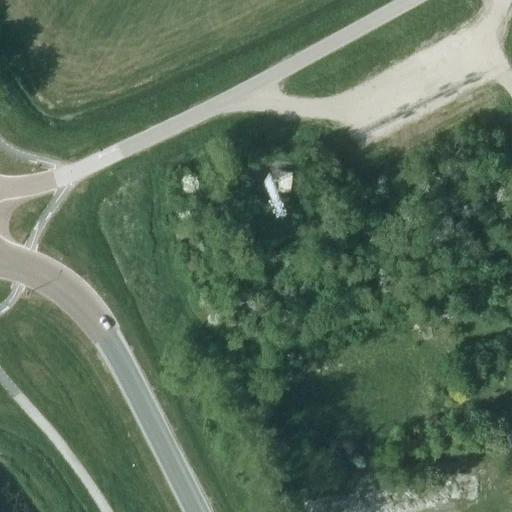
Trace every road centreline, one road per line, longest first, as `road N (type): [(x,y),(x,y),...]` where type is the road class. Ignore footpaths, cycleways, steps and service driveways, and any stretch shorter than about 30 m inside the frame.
road 1 (unclassified): [(0,187),(66,175),(413,0)]
road 2 (track): [(262,511),(223,373),(406,294),(511,264)]
road 3 (primary): [(195,511),(94,320),(43,275),(0,260)]
